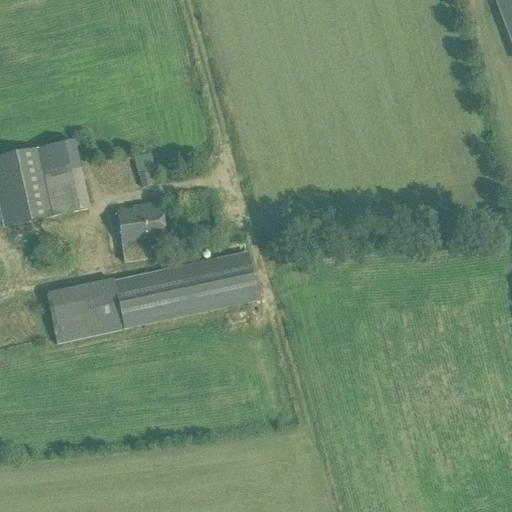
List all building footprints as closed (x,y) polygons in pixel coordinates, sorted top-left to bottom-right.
[(511,0),(495,0),(511,44),(511,0)] [(75,143),(39,150),(52,218),(89,211),(75,143)] [(148,174),(137,177),(140,188),(151,185),(148,174)] [(161,207),(118,212),(125,264),(151,260),(148,243),(166,241),(161,207)] [(249,253),(115,281),(126,331),(259,302),(249,253)]
